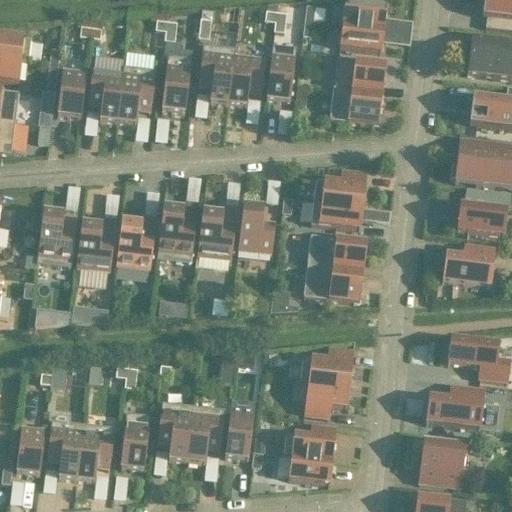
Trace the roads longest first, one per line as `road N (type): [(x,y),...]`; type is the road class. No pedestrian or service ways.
road 1 (residential): [(0,178),(412,150)]
road 2 (residential): [(412,150),(372,505)]
road 3 (residential): [(431,0),(412,150)]
